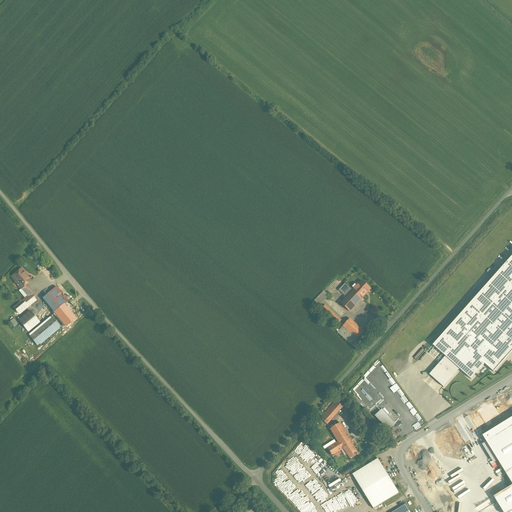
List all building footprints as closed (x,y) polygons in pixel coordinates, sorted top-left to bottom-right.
[(511,256),(433,346),(445,357),(429,375),(443,387),(459,369),(471,379),(484,364),(494,372),(511,351),(511,256)] [(21,269),(12,277),(18,285),(18,286),(20,288),(21,288),(28,296),(32,293),(25,285),(31,281),(25,274),(25,273),(21,269)] [(347,298),(341,303),(350,312),(371,289),(362,281),(353,291),(347,298)] [(353,291),(345,283),(339,290),(347,298),(353,291)] [(56,287),(43,298),(55,313),(63,322),(65,324),(67,328),(72,324),(70,322),(75,319),(63,305),(68,301),(56,287)] [(324,291),(311,303),(316,308),(329,296),(324,291)] [(19,304),(14,308),(19,314),(37,300),(32,293),(28,296),(19,304)] [(341,321),(325,306),(321,311),(337,326),(341,321)] [(30,311),(19,320),(27,329),(38,321),(30,311)] [(55,313),(32,333),(39,342),(63,322),(55,313)] [(350,319),(338,332),(352,346),(365,332),(350,319)] [(336,400),(320,419),(327,424),(343,406),(336,400)] [(396,424),(382,409),(374,416),(388,431),(396,424)] [(511,485),(494,497),(502,511),(510,511),(511,511),(511,417),(482,436),(511,484),(511,485)] [(340,423),(331,429),(338,442),(336,443),(327,449),(332,456),(336,453),(339,451),(343,449),(352,444),(353,443),(340,423)] [(327,449),(336,443),(334,440),(323,447),(325,450),(327,449)] [(352,444),(343,449),(344,449),(350,458),(358,454),(352,444)] [(399,493),(378,459),(353,475),(373,509),(399,493)]
